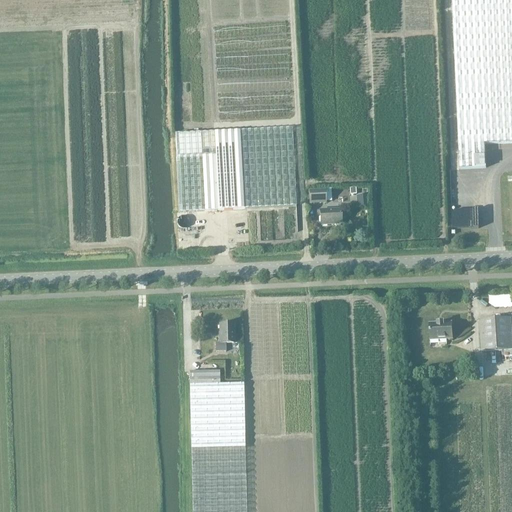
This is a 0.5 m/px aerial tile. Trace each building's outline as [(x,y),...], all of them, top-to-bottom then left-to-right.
[(511,0),(451,0),(452,4),(460,170),(485,168),(484,145),(511,143),(511,0)] [(179,213),(208,211),(217,211),(296,207),(295,192),(293,152),(292,130),(208,134),(175,135),(176,158),(178,192),(179,213)] [(13,178),(14,227),(28,227),(27,178),(13,178)] [(325,205),(325,190),(308,190),(308,205),(325,205)] [(368,196),(356,197),(357,208),(369,207),(368,196)] [(320,210),(321,226),(341,225),(341,209),(320,210)] [(511,318),(479,320),(481,352),(511,350),(511,318)] [(429,324),(430,340),(452,339),(451,323),(443,323),(443,322),(442,322),(442,324),(438,324),(438,323),(437,323),(437,324),(429,324)] [(215,352),(226,352),(226,345),(233,345),(233,324),(219,325),(219,334),(219,343),(215,344),(215,352)] [(189,386),(220,385),(219,373),(189,373),(189,386)] [(246,511),(243,384),(220,385),(189,386),(191,511),(246,511)]
